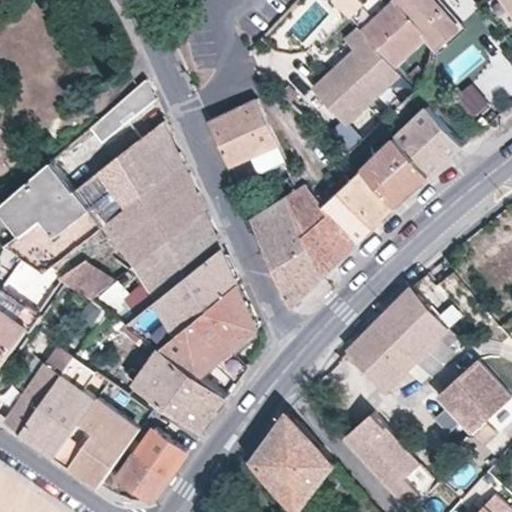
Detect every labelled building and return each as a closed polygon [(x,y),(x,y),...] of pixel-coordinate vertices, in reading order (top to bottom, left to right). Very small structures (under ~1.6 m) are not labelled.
[(355,103),(396,64),(427,35),(438,46),(460,26),(436,0),(395,0),(364,29),(380,47),(339,85),(355,103)] [(347,122),(402,71),(396,64),(355,103),(339,85),(380,47),(364,29),(360,26),(348,38),(354,46),(313,86),(347,122)] [(158,99),(149,78),(94,126),(105,140),(158,99)] [(472,81),(460,92),(481,114),(493,103),(472,81)] [(259,96),(210,120),(211,120),(231,165),(253,156),(261,173),(288,159),(259,96)] [(429,105),(397,136),(431,174),(465,144),(429,105)] [(106,225),(187,161),(168,120),(78,189),(55,160),(1,206),(22,234),(7,243),(27,255),(49,269),(49,270),(106,225)] [(397,136),(365,167),(398,202),(402,198),(431,174),(397,136)] [(136,263),(208,207),(187,161),(106,225),(136,263)] [(303,166),(293,171),(298,180),(309,175),(303,166)] [(344,187),(377,222),(398,202),(365,167),(344,187)] [(310,244),(330,269),(362,238),(328,202),(309,181),(301,186),(289,194),(310,244)] [(328,202),(362,238),(377,222),(344,187),(328,202)] [(289,194),(254,217),(293,304),(330,269),(310,244),(289,194)] [(158,299),(226,246),(224,242),(208,207),(136,263),(158,299)] [(130,322),(163,345),(165,346),(202,314),(242,281),(226,246),(158,299),(130,322)] [(94,296),(117,278),(89,260),(62,277),(68,281),(93,296),(94,296)] [(123,274),(101,293),(119,313),(141,294),(123,274)] [(234,348),(262,325),(248,294),(242,281),(202,314),(234,348)] [(450,325),(414,285),(351,348),(352,351),(346,356),(352,362),(358,356),(387,389),(408,369),(417,360),(431,372),(432,373),(456,350),(442,335),(450,325)] [(0,293),(0,303),(31,325),(41,311),(5,286),(0,293)] [(78,317),(96,330),(112,309),(94,296),(93,296),(78,317)] [(0,303),(0,369),(31,325),(0,303)] [(197,369),(204,374),(219,361),(234,348),(202,314),(165,346),(197,369)] [(79,354),(78,356),(96,368),(106,351),(98,345),(104,337),(95,331),(79,354)] [(137,382),(170,406),(197,369),(165,346),(163,345),(137,382)] [(31,389),(10,420),(19,427),(24,430),(78,356),(79,354),(69,348),(66,353),(60,348),(41,375),(31,389)] [(219,361),(240,379),(251,365),(234,348),(219,361)] [(24,430),(58,453),(100,396),(87,387),(99,370),(96,368),(78,356),(24,430)] [(6,371),(31,389),(41,375),(16,357),(6,371)] [(511,396),(511,391),(480,357),(440,392),(475,430),(489,417),(511,396)] [(421,382),(428,376),(431,372),(417,360),(408,369),(421,382)] [(170,406),(204,430),(219,409),(231,393),(204,374),(197,369),(170,406)] [(89,475),(102,484),(132,443),(144,427),(100,396),(58,453),(89,475)] [(289,410),(254,458),(298,509),(336,462),(289,410)] [(411,466),(416,461),(373,413),(347,436),(355,446),(395,491),(399,496),(421,477),(411,466)] [(489,417),(475,430),(487,443),(500,430),(489,417)] [(141,450),(173,473),(191,449),(158,426),(141,450)] [(122,476),(150,496),(159,495),(173,473),(141,450),(122,476)] [(471,460),(452,471),(459,484),(478,474),(471,460)] [(412,508),(435,482),(416,461),(411,466),(421,477),(399,496),(401,497),(412,508)] [(0,488),(10,495),(18,482),(0,469),(0,478),(3,481),(0,486),(0,488)] [(0,478),(0,508),(10,495),(0,488),(0,486),(3,481),(0,478)] [(49,511),(53,506),(18,482),(10,495),(20,502),(24,496),(47,511),(49,511)] [(511,511),(511,505),(498,493),(480,511),(511,511)] [(0,511),(62,511),(53,506),(49,511),(47,511),(24,496),(20,502),(10,495),(0,508),(0,511)]
